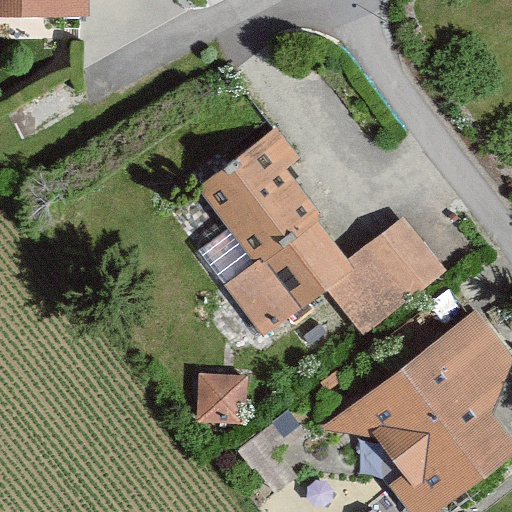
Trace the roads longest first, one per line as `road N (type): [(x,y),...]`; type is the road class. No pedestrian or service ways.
road 1 (residential): [(511,241),(351,0)]
road 2 (residential): [(97,94),(278,0)]
